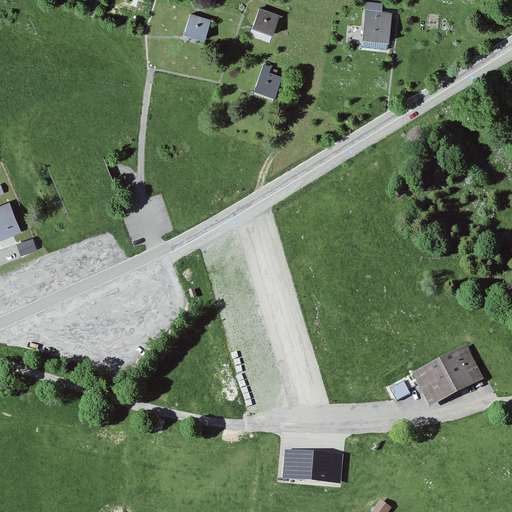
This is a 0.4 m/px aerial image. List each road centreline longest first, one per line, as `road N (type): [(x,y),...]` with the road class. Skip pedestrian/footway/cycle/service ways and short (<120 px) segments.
road 1 (tertiary): [(511,41),(216,221),(0,324)]
road 2 (unclassified): [(0,364),(152,410),(249,427),(511,400)]
